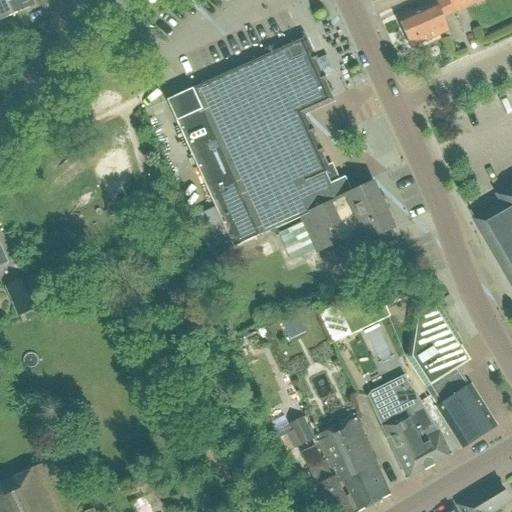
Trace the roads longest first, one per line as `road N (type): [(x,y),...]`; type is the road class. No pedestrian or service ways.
road 1 (residential): [(511,364),(473,302),(394,109)]
road 2 (residential): [(0,136),(81,4)]
road 3 (residential): [(394,109),(511,56)]
road 4 (tertiary): [(407,511),(511,449)]
